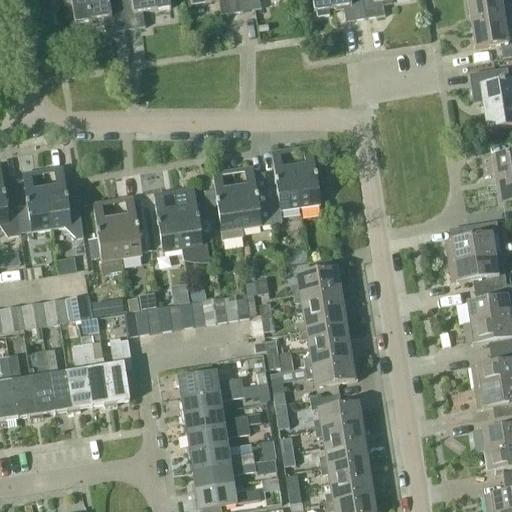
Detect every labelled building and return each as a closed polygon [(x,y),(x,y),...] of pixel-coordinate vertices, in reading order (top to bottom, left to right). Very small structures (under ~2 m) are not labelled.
[(123,34),(118,1),(107,3),(106,0),(67,0),(72,27),(101,23),(103,37),(123,34)] [(125,0),(118,1),(123,34),(144,30),(142,16),(170,12),(167,0),(125,0)] [(221,18),(240,15),(238,0),(187,0),(188,9),(218,4),(221,18)] [(238,0),(240,15),(261,11),(259,0),(238,0)] [(364,22),(360,0),(310,0),(313,13),(314,13),(315,19),(327,17),(326,11),(342,9),(344,25),(364,22)] [(404,0),(360,0),(364,22),(385,19),(382,3),(404,0)] [(511,0),(485,0),(467,3),(471,27),(503,22),(501,9),(511,7),(511,0)] [(503,22),(471,27),(474,52),(500,48),(502,61),(511,59),(511,35),(506,36),(503,22)] [(511,84),(509,85),(507,72),(469,77),(473,107),(483,106),(487,133),(511,129),(511,84)] [(305,170),(294,171),(300,212),(320,209),(311,150),(302,152),(305,170)] [(276,190),(266,192),(267,198),(268,204),(271,227),(282,226),(280,215),(300,212),(294,171),(282,173),(280,155),(272,157),(276,190)] [(494,185),(511,182),(511,157),(491,161),(494,185)] [(246,190),(235,192),(241,232),(261,229),(271,227),(268,204),(267,198),(266,192),(264,179),(254,180),(252,171),(244,172),(246,190)] [(0,232),(7,242),(21,240),(20,238),(12,186),(2,188),(2,184),(0,172),(0,232)] [(53,192),(45,193),(51,234),(63,232),(74,241),(83,240),(81,229),(76,198),(66,200),(66,195),(62,172),(54,174),(57,192),(53,192)] [(214,191),(203,193),(206,210),(217,209),(221,235),(222,244),(243,241),(241,232),(235,192),(223,194),(221,176),(212,178),(214,191)] [(23,184),(12,186),(20,238),(31,237),(51,234),(45,193),(33,195),(30,177),(22,178),(23,184)] [(511,182),(494,185),(498,209),(511,206),(511,182)] [(185,193),(174,195),(176,213),(182,253),(184,266),(210,267),(207,250),(202,250),(196,210),(193,192),(185,193)] [(162,197),(153,198),(162,257),(182,253),(176,213),(165,215),(162,197)] [(127,221),(116,223),(122,262),(142,260),(141,255),(147,254),(145,238),(139,239),(133,201),(124,203),(127,221)] [(102,206),(93,208),(98,242),(88,243),(91,262),(101,261),(103,277),(123,274),(122,262),(116,223),(104,225),(102,206)] [(444,244),(447,265),(494,258),(491,237),(497,236),(496,225),(471,229),(473,239),(444,244)] [(480,282),(482,292),(487,291),(505,288),(503,278),(497,279),(494,258),(447,265),(451,287),(480,282)] [(63,275),(81,272),(79,260),(61,263),(63,275)] [(291,289),(293,299),(338,291),(336,279),(339,279),(338,272),(331,273),(330,265),(308,269),(309,277),(295,279),(297,289),(291,289)] [(33,270),(23,272),(25,283),(34,281),(33,270)] [(267,298),(264,284),(245,286),(247,300),(256,298),(256,300),(267,298)] [(511,286),(505,288),(487,291),(489,302),(465,306),(468,327),(510,320),(506,300),(511,298),(511,286)] [(338,291),(293,299),(294,307),(300,306),(301,317),(344,310),(343,303),(340,303),(338,291)] [(191,306),(206,304),(204,292),(189,294),(191,306)] [(234,301),(237,324),(249,322),(245,299),(234,301)] [(76,302),(80,325),(92,323),(88,300),(76,302)] [(130,315),(139,314),(137,301),(127,302),(130,315)] [(223,303),(226,326),(237,324),(234,301),(223,303)] [(65,304),(68,327),(80,325),(76,302),(65,304)] [(226,326),(223,303),(212,304),(215,328),(226,326)] [(54,306),(57,328),(68,327),(65,304),(54,306)] [(201,306),(205,329),(215,328),(212,304),(201,306)] [(44,307),(47,330),(57,328),(54,306),(44,307)] [(189,308),(193,331),(205,329),(201,306),(189,308)] [(31,309),(35,332),(47,330),(44,307),(31,309)] [(178,310),(182,333),(193,331),(189,308),(178,310)] [(257,310),(260,323),(271,322),(268,308),(257,310)] [(20,311),(24,334),(35,332),(31,309),(20,311)] [(167,312),(171,335),(182,333),(178,310),(167,312)] [(344,310),(301,317),(303,325),(297,326),(298,336),(343,328),(341,316),(345,315),(344,310)] [(9,312),(13,335),(24,334),(20,311),(9,312)] [(13,335),(9,312),(0,313),(0,321),(2,337),(13,335)] [(157,313),(161,336),(171,335),(167,312),(157,313)] [(146,315),(149,338),(161,336),(157,313),(146,315)] [(149,338),(146,315),(135,317),(139,340),(149,338)] [(139,340),(135,317),(123,319),(127,342),(139,340)] [(495,345),(497,355),(511,352),(511,334),(510,320),(468,327),(462,328),(465,350),(495,345)] [(271,322),(260,323),(262,337),(273,335),(271,322)] [(345,341),(343,328),(298,336),(300,344),(306,343),(307,353),(350,346),(350,340),(345,341)] [(113,368),(104,369),(110,410),(117,409),(117,406),(129,404),(125,375),(132,374),(128,346),(120,347),(120,343),(110,345),(113,368)] [(266,355),(267,360),(277,358),(275,344),(254,348),(256,357),(266,355)] [(304,372),(349,365),(347,353),(352,353),(350,346),(307,353),(309,363),(303,364),(304,372)] [(92,348),(82,349),(91,410),(103,408),(104,411),(110,410),(104,369),(95,371),(92,348)] [(73,351),(76,374),(67,375),(74,416),(80,415),(80,412),(91,410),(82,349),(73,351)] [(470,370),(473,391),(511,384),(511,352),(497,355),(499,365),(470,370)] [(65,417),(74,416),(67,375),(58,377),(54,353),(45,355),(54,416),(65,414),(65,417)] [(43,418),(54,416),(45,355),(36,356),(39,379),(30,381),(36,422),(43,420),(43,418)] [(279,372),(277,358),(267,360),(269,374),(279,372)] [(18,422),(28,420),(28,423),(36,422),(30,381),(21,382),(17,359),(8,361),(18,422)] [(6,424),(18,422),(8,361),(0,361),(0,369),(2,379),(0,379),(0,427),(6,426),(6,424)] [(351,378),(349,365),(304,372),(306,381),(312,380),(314,391),(357,384),(356,377),(351,378)] [(178,402),(242,392),(241,383),(216,387),(214,376),(175,383),(178,402)] [(284,395),(281,382),(269,384),(272,398),(273,397),(284,395)] [(511,384),(473,391),(476,413),(505,408),(507,419),(511,417),(511,384)] [(250,391),(242,392),(243,402),(252,401),(250,391)] [(243,402),(242,392),(178,402),(181,421),(220,414),(219,406),(243,402)] [(284,395),(273,397),(274,408),(285,407),(284,395)] [(312,424),(314,433),(359,426),(357,413),(361,412),(360,406),(340,409),(339,398),(310,402),(311,414),(317,413),(319,423),(312,424)] [(181,421),(183,439),(248,429),(246,420),(222,424),(220,414),(181,421)] [(511,417),(507,419),(501,420),(503,430),(479,434),(483,456),(511,451),(511,417)] [(289,432),(287,418),(275,420),(277,434),(289,432)] [(322,440),(323,450),(366,443),(365,438),(361,438),(359,426),(314,433),(315,441),(322,440)] [(186,458),(226,452),(225,442),(249,439),(248,429),(183,439),(186,458)] [(281,457),(292,456),(290,441),(279,443),(281,457)] [(366,443),(323,450),(325,460),(319,461),(320,470),(365,463),(363,451),(367,450),(366,443)] [(511,451),(483,456),(486,477),(509,473),(511,483),(511,482),(511,451)] [(228,461),(226,452),(186,458),(189,476),(254,466),(252,457),(228,461)] [(292,456),(281,457),(283,471),(294,469),(292,456)] [(367,475),(365,463),(320,470),(321,479),(328,478),(329,488),(372,481),(371,474),(367,475)] [(263,465),(255,467),(256,478),(265,477),(263,465)] [(189,476),(192,494),(232,488),(231,479),(255,475),(254,466),(189,476)] [(285,481),(287,495),(298,493),(296,479),(285,481)] [(326,507),(371,500),(369,488),(373,487),(372,481),(329,488),(331,497),(324,498),(326,507)] [(511,511),(511,482),(511,483),(511,491),(511,493),(489,497),(489,498),(484,499),(485,511),(511,511)] [(234,498),(232,488),(192,494),(194,511),(207,511),(259,504),(258,494),(234,498)] [(300,506),(298,493),(287,495),(289,508),(300,506)] [(376,511),(374,511),(372,511),(371,500),(326,507),(326,511),(376,511)]
